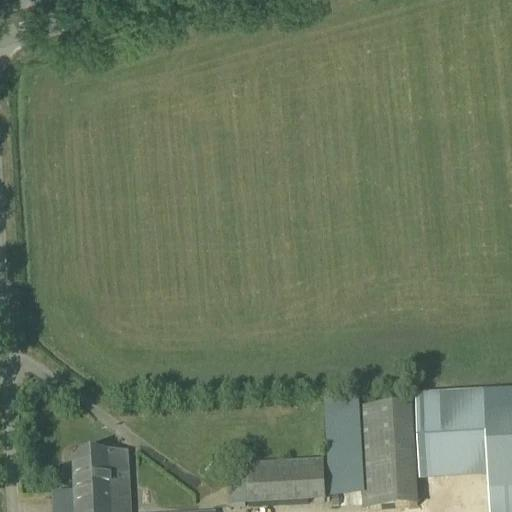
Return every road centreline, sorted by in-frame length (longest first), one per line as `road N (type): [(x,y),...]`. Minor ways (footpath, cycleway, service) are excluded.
road 1 (unclassified): [(17,511),(0,235)]
road 2 (unknown): [(6,335),(153,452)]
road 3 (unclassified): [(0,40),(145,0)]
